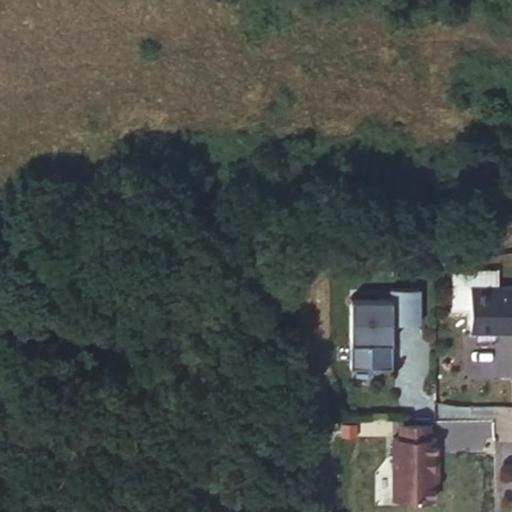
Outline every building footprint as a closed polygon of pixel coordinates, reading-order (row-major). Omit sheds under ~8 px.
[(511,284),(471,285),(472,329),(511,329),(511,284)] [(356,289),(357,368),(394,368),(393,323),(421,323),(421,288),(356,289)] [(464,375),(511,374),(511,335),(463,336),(464,375)] [(432,423),(401,423),(401,438),(432,438),(432,423)] [(395,438),(396,498),(436,498),(436,481),(436,469),(439,469),(439,438),(432,438),(401,438),(395,438)]
